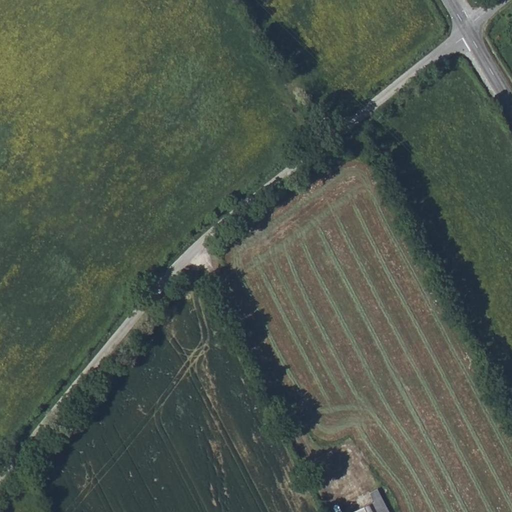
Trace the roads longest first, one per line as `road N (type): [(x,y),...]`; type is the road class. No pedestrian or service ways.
road 1 (unclassified): [(332,138),(203,243),(0,477)]
road 2 (unclassified): [(332,138),(467,30)]
